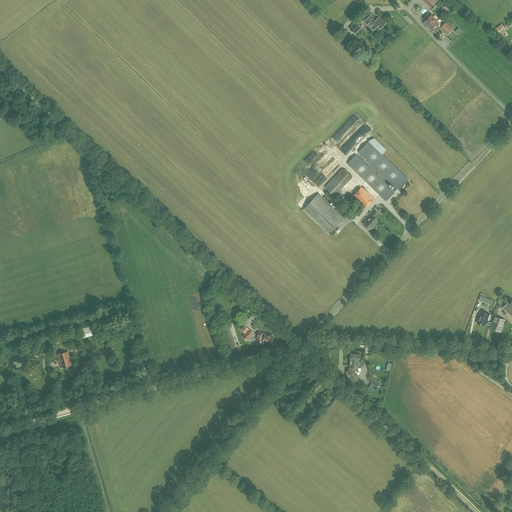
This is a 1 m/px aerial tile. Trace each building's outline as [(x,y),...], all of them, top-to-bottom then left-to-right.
[(421,0),(430,8),(438,0),(437,0),(421,0)] [(377,19),(372,14),(364,22),(373,31),(378,26),(380,28),(386,23),(380,16),(377,19)] [(434,19),(431,15),(424,22),(432,30),(435,28),(437,25),(447,35),(453,29),(446,22),(443,25),(440,22),(440,23),(435,18),(434,19)] [(358,24),(358,23),(355,21),(348,28),(355,35),(364,26),(360,22),(358,24)] [(347,147),(339,151),(334,141),(329,144),(336,156),(340,154),(341,156),(350,152),(347,147)] [(397,189),(408,178),(369,141),(359,152),(397,189)] [(386,201),(395,192),(356,155),(347,163),(386,201)] [(336,198),(342,191),(341,190),(352,177),(342,168),(324,187),(336,198)] [(365,209),(375,199),(362,186),(352,196),(360,204),(355,209),(358,211),(363,206),(365,209)] [(329,235),(344,218),(319,193),(303,210),(329,235)] [(375,225),(379,221),(374,217),(378,213),(375,210),(369,216),(370,218),(364,224),(370,229),(374,225),(375,225)] [(511,315),(511,304),(508,301),(503,308),(511,315)] [(485,326),(489,314),(481,311),(476,323),(485,326)] [(490,322),(489,325),(491,326),(490,328),(501,332),(505,320),(494,316),(492,323),(490,322)] [(227,350),(236,347),(229,323),(219,327),(227,350)] [(249,329),(245,325),(241,329),(246,333),(249,329)] [(249,338),(254,333),(249,329),(246,333),(245,334),(249,338)] [(271,343),(273,336),(266,334),(259,332),(257,339),(267,342),(268,342),(271,343)] [(69,356),(68,352),(57,354),(61,368),(71,365),(70,359),(73,358),(72,355),(69,356)] [(359,376),(357,374),(359,371),(358,370),(358,368),(362,368),(362,361),(359,361),(359,359),(360,359),(361,354),(359,354),(350,353),(349,368),(345,372),(346,373),(345,375),(353,381),(352,382),(355,384),(359,380),(357,377),(359,376)] [(381,381),(374,378),(373,380),(372,379),(370,383),(371,383),(369,386),(376,390),(381,381)] [(316,392),(322,385),(318,381),(312,388),(311,388),(309,391),(303,398),(309,403),(311,400),(310,399),(316,392)]
